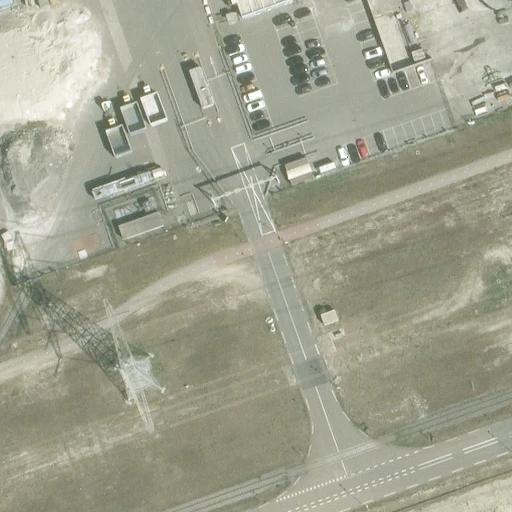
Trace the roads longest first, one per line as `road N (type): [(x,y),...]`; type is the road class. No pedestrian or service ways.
road 1 (unclassified): [(296,511),(511,435)]
road 2 (unknown): [(250,203),(192,0)]
